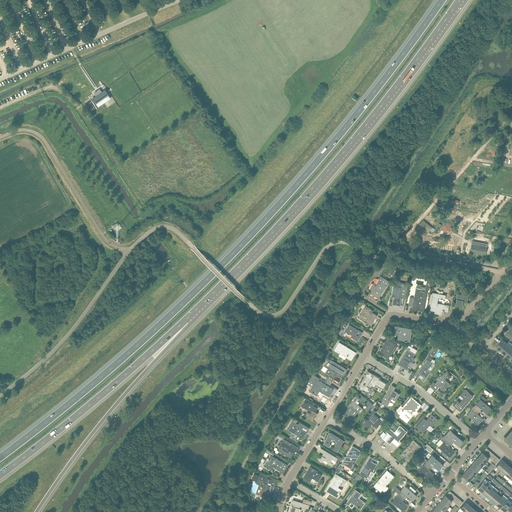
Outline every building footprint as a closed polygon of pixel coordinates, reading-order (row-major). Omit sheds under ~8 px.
[(96,96),(92,98),(98,107),(110,98),(105,90),(102,92),(96,96)] [(86,104),(91,111),(95,108),(90,100),(86,104)] [(429,231),(432,227),(424,221),(422,220),(419,224),(420,225),(429,231)] [(444,223),(439,230),(441,230),(443,230),(445,234),(449,234),(451,231),(449,227),(452,223),(444,223)] [(484,254),(486,247),(472,245),(471,252),(484,254)] [(379,276),(384,267),(378,266),(374,272),(379,276)] [(389,281),(380,276),(375,285),(373,283),(369,289),(372,290),(370,293),(374,296),(375,295),(378,297),(377,297),(379,298),(380,295),(383,291),(389,281)] [(390,295),(388,305),(392,306),(392,304),(400,306),(401,301),(401,300),(403,301),(403,298),(405,298),(408,284),(401,283),(400,287),(393,285),(391,296),(390,295)] [(414,298),(410,297),(408,305),(412,306),(412,307),(412,308),(412,307),(418,308),(418,310),(423,311),(427,290),(415,288),(414,298)] [(462,306),(463,299),(467,300),(468,296),(470,296),(470,292),(469,291),(462,289),(461,295),(457,294),(455,305),(462,306)] [(445,299),(445,295),(432,292),(429,310),(434,311),(435,310),(437,310),(436,314),(442,315),(443,311),(448,312),(449,305),(437,303),(438,298),(445,299)] [(366,322),(371,325),(377,315),(370,311),(371,309),(365,306),(358,318),(360,319),(362,317),(366,319),(364,322),(365,323),(366,322)] [(362,333),(349,324),(345,331),(352,335),(351,337),(357,341),(357,340),(360,335),(360,336),(362,333)] [(410,342),(412,329),(395,326),(394,333),(398,333),(397,339),(410,342)] [(390,356),(396,345),(387,339),(379,351),(382,353),(381,355),(386,358),(385,360),(389,363),(391,359),(392,356),(391,356),(390,356)] [(501,350),(507,343),(502,339),(496,346),(501,350)] [(339,342),(334,350),(340,354),(346,357),(350,360),(353,355),(354,355),(356,352),(348,348),(348,349),(346,347),(346,346),(345,346),(339,342)] [(505,354),(511,347),(507,343),(501,350),(505,354)] [(407,349),(397,364),(401,366),(404,367),(403,368),(407,370),(409,367),(411,368),(413,364),(412,362),(414,359),(412,358),(415,354),(417,350),(409,346),(407,349)] [(332,361),(334,359),(328,356),(327,358),(329,359),(324,366),(327,368),(325,373),(333,378),(332,378),(339,382),(342,378),(341,377),(343,374),(342,373),(343,372),(344,372),(346,369),(332,361)] [(428,356),(415,376),(418,378),(420,375),(423,377),(421,380),(424,382),(426,379),(430,372),(427,370),(432,363),(430,362),(432,359),(428,356)] [(360,382),(359,385),(359,386),(358,388),(362,391),(364,392),(367,394),(372,386),(374,388),(376,385),(383,390),(387,384),(379,379),(380,378),(373,374),(373,375),(368,371),(366,375),(365,375),(362,380),(361,383),(360,382)] [(435,383),(433,382),(430,385),(432,386),(431,387),(435,391),(439,386),(441,387),(440,388),(443,391),(445,389),(446,388),(449,384),(445,380),(448,376),(444,372),(435,383)] [(312,374),(308,380),(313,383),(311,386),(309,391),(312,393),(311,393),(313,394),(313,393),(316,396),(319,391),(329,397),(333,389),(318,380),(319,378),(320,378),(312,374)] [(391,385),(381,402),(387,406),(391,399),(395,401),(400,394),(393,390),(395,387),(391,385)] [(460,403),(457,401),(453,406),(460,411),(473,396),(464,389),(459,395),(463,398),(460,403)] [(352,402),(350,405),(351,405),(344,414),(351,420),(358,412),(359,413),(363,409),(356,403),(356,404),(355,403),(357,401),(360,399),(356,395),(351,401),(352,402)] [(482,396),(473,407),(479,412),(481,409),(487,414),(491,409),(484,402),(486,399),(482,396)] [(402,407),(400,406),(396,411),(398,413),(400,415),(399,416),(406,422),(421,405),(418,403),(416,402),(417,402),(411,397),(402,407)] [(305,398),(303,401),(301,406),(311,412),(310,413),(307,412),(304,417),(305,416),(307,418),(312,421),(317,413),(315,412),(317,408),(313,405),(314,403),(305,398)] [(374,406),(372,405),(368,401),(365,404),(372,409),(374,406)] [(477,414),(479,412),(473,407),(466,414),(478,424),(483,419),(477,414)] [(365,422),(363,425),(367,429),(371,424),(373,426),(373,427),(374,428),(374,427),(376,429),(382,421),(379,419),(375,415),(374,414),(376,412),(373,409),(373,410),(371,413),(368,416),(370,418),(368,420),(366,419),(364,421),(365,422)] [(392,417),(392,416),(389,414),(384,421),(387,423),(392,417)] [(423,433),(427,428),(431,432),(433,429),(431,427),(438,420),(431,414),(426,420),(423,418),(416,427),(423,433)] [(302,427),(292,420),(286,429),(297,435),(295,438),(299,441),(301,437),(303,439),(307,433),(301,429),(302,427)] [(385,432),(385,433),(385,432),(386,432),(386,433),(382,438),(381,437),(389,444),(394,439),(395,439),(396,438),(399,440),(396,443),(396,444),(407,432),(399,426),(394,432),(388,427),(389,427),(389,426),(388,427),(387,428),(386,429),(386,430),(385,430),(385,431),(386,432),(385,432)] [(444,435),(442,437),(445,439),(451,445),(453,442),(459,447),(463,441),(450,430),(445,436),(444,435)] [(330,432),(323,444),(327,446),(329,447),(331,445),(329,443),(332,439),(336,442),(332,449),(337,452),(344,441),(330,432)] [(440,439),(436,444),(439,446),(438,447),(439,448),(438,449),(440,451),(441,450),(450,457),(455,452),(449,447),(451,445),(445,439),(442,437),(442,438),(440,440),(440,439)] [(298,448),(284,439),(278,447),(280,448),(279,451),(290,458),(292,456),(293,456),(295,453),(296,452),(296,451),(298,448)] [(421,447),(413,440),(410,443),(411,444),(407,448),(406,447),(400,455),(405,460),(406,459),(408,461),(408,462),(413,456),(412,456),(414,454),(421,447)] [(349,469),(353,472),(355,468),(352,466),(361,451),(352,446),(342,463),(350,468),(349,469)] [(327,463),(331,466),(333,463),(330,462),(332,459),(336,462),(338,458),(321,448),(319,451),(323,453),(318,460),(323,463),(324,460),(327,462),(327,463)] [(274,454),(266,449),(265,452),(270,455),(268,458),(266,457),(263,462),(265,463),(264,465),(272,470),(274,468),(283,473),(287,465),(272,456),(274,454)] [(487,456),(485,454),(482,452),(478,457),(484,463),(488,458),(489,458),(487,456)] [(424,458),(422,460),(425,463),(431,468),(433,466),(439,470),(443,465),(432,455),(427,460),(424,458)] [(373,458),(370,457),(359,474),(367,478),(370,480),(374,473),(372,472),(376,465),(371,461),(373,458)] [(474,461),(481,467),(484,463),(478,457),(474,461)] [(501,459),(496,466),(500,470),(506,463),(501,459)] [(470,466),(477,472),(481,467),(474,461),(470,466)] [(425,463),(418,471),(430,481),(434,475),(429,470),(431,468),(425,463)] [(506,463),(500,470),(505,474),(511,467),(506,463)] [(317,472),(318,471),(309,466),(307,470),(308,470),(307,472),(306,471),(303,477),(310,482),(312,478),(318,481),(321,475),(317,472)] [(477,472),(470,466),(466,470),(473,476),(477,472)] [(386,486),(387,485),(386,485),(394,476),(387,470),(374,484),(382,490),(384,491),(385,491),(388,488),(388,487),(386,486)] [(473,476),(466,470),(462,475),(469,481),(473,476)] [(255,482),(263,484),(259,496),(272,499),(276,486),(267,484),(269,479),(253,474),(252,479),(254,480),(254,481),(255,481),(255,482)] [(330,493),(337,497),(347,481),(335,474),(325,491),(329,493),(330,493)] [(483,481),(477,488),(482,492),(487,485),(490,483),(488,481),(486,484),(483,481)] [(492,489),(487,485),(482,492),(486,496),(492,489)] [(396,487),(393,489),(399,494),(404,499),(406,496),(412,501),(417,496),(414,493),(416,491),(410,486),(408,488),(405,486),(401,491),(396,487)] [(486,496),(491,500),(497,493),(492,489),(486,496)] [(359,498),(361,494),(355,490),(346,503),(348,505),(351,501),(354,504),(360,509),(365,503),(359,498)] [(501,497),(497,493),(491,500),(495,504),(501,497)] [(402,501),(404,499),(398,494),(392,502),(403,511),(408,506),(402,501)] [(452,501),(450,499),(448,497),(446,495),(445,495),(441,500),(448,505),(452,501)] [(501,497),(495,504),(500,508),(506,501),(504,499),(506,497),(503,495),(501,497)] [(298,511),(300,508),(299,508),(299,506),(308,509),(310,501),(304,499),(302,503),(292,500),(291,504),(293,504),(292,506),(289,511),(298,511)] [(448,505),(441,500),(437,504),(444,510),(446,511),(450,507),(448,505)] [(460,507),(465,511),(470,506),(465,501),(460,507)] [(510,505),(506,501),(500,508),(504,511),(510,505)]
